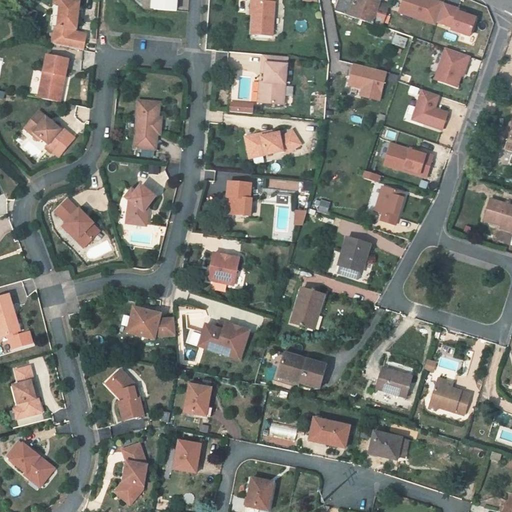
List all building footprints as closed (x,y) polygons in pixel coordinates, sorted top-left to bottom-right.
[(79,0),(60,0),(60,4),(57,26),(58,27),(58,28),(56,28),(52,44),(83,50),(86,35),(75,32),(76,29),(77,20),(78,11),(79,0)] [(156,0),(155,9),(176,11),(177,0),(156,0)] [(254,1),(251,35),(272,36),(275,2),(272,2),(272,0),(256,0),(256,1),(254,1)] [(336,0),(333,10),(381,26),(389,4),(378,0),(336,0)] [(437,0),(399,0),(395,12),(468,36),(475,12),(437,0)] [(458,88),(469,55),(442,47),(431,80),(458,88)] [(65,76),(69,60),(47,55),(40,87),(38,98),(60,102),(62,91),(60,90),(63,75),(65,76)] [(262,73),(265,73),(264,82),(267,82),(267,89),(264,88),(262,103),(283,105),(285,84),(288,57),(264,55),(262,73)] [(378,100),(386,72),(351,63),(343,91),(378,100)] [(258,102),(262,103),(264,88),(267,89),(267,82),(264,82),(260,82),(258,102)] [(435,107),(439,95),(419,89),(409,121),(441,131),(447,111),(435,107)] [(160,103),(138,101),(134,148),(156,149),(157,134),(160,134),(161,122),(158,122),(158,117),(160,103)] [(229,102),(229,112),(252,113),(252,103),(229,102)] [(39,112),(27,126),(43,139),(48,144),(46,146),(53,152),(68,133),(62,127),(60,129),(39,112)] [(27,126),(25,128),(41,141),(43,139),(27,126)] [(256,140),(246,142),(249,158),(282,151),(283,154),(287,153),(300,145),(292,131),(281,138),(280,138),(279,133),(272,134),(266,136),(262,133),(255,135),(256,140)] [(388,141),(381,166),(425,178),(432,154),(388,141)] [(380,177),(365,172),(364,178),(378,183),(380,177)] [(274,180),(273,187),(294,189),(294,181),(274,180)] [(232,198),(230,214),(250,216),(251,199),(250,199),(251,184),(229,182),(227,197),(232,198)] [(151,194),(137,183),(132,189),(126,197),(123,213),(130,215),(129,220),(142,222),(144,210),(140,208),(145,202),(151,194)] [(128,186),(122,194),(126,197),(132,189),(128,186)] [(395,225),(405,195),(382,187),(375,211),(383,214),(381,221),(395,225)] [(68,199),(55,211),(66,222),(65,223),(79,237),(76,240),(84,247),(100,231),(92,224),(93,223),(79,209),(78,210),(68,199)] [(511,205),(490,199),(484,220),(501,225),(511,228),(511,231),(511,232),(511,231),(511,205)] [(301,226),(305,211),(294,209),(291,224),(301,226)] [(79,237),(65,223),(63,226),(76,240),(79,237)] [(361,273),(362,273),(371,246),(346,238),(338,266),(339,266),(361,273)] [(239,259),(213,253),(208,280),(234,285),(239,259)] [(444,262),(436,260),(434,266),(443,268),(444,262)] [(358,281),(361,273),(339,266),(337,274),(358,281)] [(290,323),(307,328),(311,314),(317,315),(317,316),(323,296),(301,289),(290,323)] [(13,350),(32,344),(29,333),(18,336),(17,333),(11,314),(14,313),(9,295),(0,297),(0,337),(0,338),(9,335),(10,339),(9,339),(13,350)] [(134,308),(128,332),(154,338),(155,336),(175,335),(174,319),(159,320),(160,314),(134,308)] [(11,314),(17,333),(20,332),(14,313),(11,314)] [(313,329),(317,315),(311,314),(307,328),(313,329)] [(219,321),(216,328),(223,331),(226,323),(219,321)] [(216,328),(206,325),(199,346),(240,360),(250,331),(226,323),(223,331),(216,328)] [(190,332),(188,343),(196,345),(198,334),(190,332)] [(456,347),(443,343),(439,359),(452,362),(456,347)] [(283,359),(306,366),(307,361),(285,354),(283,359)] [(319,389),(326,366),(307,361),(306,366),(283,359),(278,377),(319,389)] [(20,385),(13,386),(19,408),(21,418),(37,414),(35,404),(40,403),(38,396),(34,394),(33,389),(31,382),(34,382),(30,367),(16,371),(20,385)] [(137,386),(121,369),(109,380),(120,392),(123,401),(119,402),(124,420),(144,415),(137,386)] [(412,378),(382,370),(376,390),(406,398),(412,378)] [(438,379),(428,409),(437,412),(438,408),(464,416),(471,396),(452,390),(454,384),(438,379)] [(109,380),(106,384),(123,401),(120,392),(109,380)] [(202,388),(190,385),(184,413),(205,418),(207,408),(208,408),(212,390),(202,388)] [(288,393),(281,392),(280,399),(286,400),(288,393)] [(339,444),(345,446),(350,427),(314,419),(309,441),(317,443),(317,441),(327,443),(327,444),(339,447),(339,444)] [(360,437),(369,439),(370,432),(362,430),(360,437)] [(374,432),(369,453),(379,455),(378,456),(390,459),(391,456),(397,457),(398,456),(401,440),(402,439),(398,438),(376,433),(374,432)] [(408,442),(401,440),(398,456),(404,458),(408,442)] [(179,442),(174,470),(195,473),(196,464),(197,464),(199,452),(197,451),(198,445),(179,442)] [(40,456),(24,443),(18,450),(11,459),(10,460),(26,473),(25,474),(31,479),(34,476),(44,483),(53,470),(38,458),(40,456)] [(139,444),(122,450),(127,462),(124,476),(123,483),(125,483),(124,485),(120,490),(133,501),(143,489),(147,465),(139,444)] [(7,456),(11,459),(18,450),(14,447),(7,456)] [(499,462),(501,456),(493,453),(491,459),(499,462)] [(55,468),(40,456),(38,458),(53,470),(55,468)] [(34,476),(31,479),(40,487),(44,483),(34,476)] [(252,479),(246,507),(245,511),(257,511),(258,509),(267,511),(268,501),(270,502),(272,490),(269,489),(271,483),(252,479)] [(125,483),(123,483),(115,492),(130,505),(133,501),(120,490),(124,485),(125,483)] [(511,511),(511,495),(511,496),(503,511),(511,511)]
